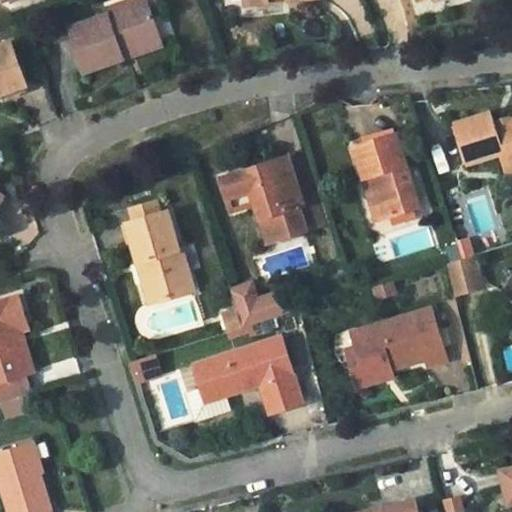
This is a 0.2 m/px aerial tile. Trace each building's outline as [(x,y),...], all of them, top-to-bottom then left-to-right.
[(138,45),(141,54),(163,46),(146,0),(136,0),(106,10),(108,16),(70,28),(86,73),(124,60),(121,50),(138,45)] [(0,95),(26,86),(11,44),(0,48),(0,95)] [(124,60),(141,54),(138,45),(121,50),(124,60)] [(502,152),(506,163),(511,161),(511,121),(495,127),(491,113),(458,124),(470,161),(502,152)] [(385,219),(391,217),(416,208),(421,207),(397,133),(356,147),(365,178),(373,176),(385,219)] [(222,178),(228,197),(252,190),(257,204),(270,242),(331,223),(308,151),(222,178)] [(379,221),(385,219),(373,176),(365,178),(379,221)] [(233,211),(257,204),(252,190),(228,197),(233,211)] [(124,213),(127,224),(160,214),(157,203),(124,213)] [(418,217),(416,208),(391,217),(394,225),(418,217)] [(127,224),(138,264),(146,262),(158,303),(194,292),(183,251),(179,251),(168,212),(160,214),(127,224)] [(474,256),(448,264),(456,295),(482,288),(474,256)] [(150,305),(158,303),(146,262),(138,264),(150,305)] [(377,300),(396,294),(392,281),(373,287),(377,300)] [(253,284),(231,291),(237,310),(243,329),(278,318),(271,297),(258,301),(253,284)] [(281,293),(271,297),(278,318),(288,315),(281,293)] [(0,301),(0,404),(7,402),(33,394),(27,375),(11,318),(25,314),(19,296),(0,301)] [(351,332),(356,347),(361,364),(352,367),(358,388),(386,380),(382,368),(391,366),(393,370),(426,360),(429,366),(448,361),(432,307),(351,332)] [(237,310),(223,314),(229,333),(243,329),(237,310)] [(29,329),(25,314),(11,318),(27,375),(35,372),(23,331),(29,329)] [(305,403),(283,336),(195,364),(203,389),(207,402),(227,396),(262,385),(271,413),(305,403)] [(347,350),(352,367),(361,364),(356,347),(347,350)] [(134,363),(140,383),(164,376),(157,356),(134,363)] [(395,377),(393,370),(391,366),(382,368),(386,380),(395,377)] [(207,402),(203,389),(188,393),(197,420),(232,410),(227,396),(207,402)] [(12,419),(7,402),(0,404),(0,412),(3,422),(12,419)] [(37,474),(40,473),(43,472),(35,444),(28,446),(37,474)] [(49,511),(52,511),(40,473),(37,474),(28,446),(0,453),(0,481),(9,511),(49,511)] [(511,466),(501,470),(509,505),(511,503),(511,466)] [(445,500),(446,511),(461,511),(460,498),(445,500)] [(419,511),(416,499),(383,507),(383,511),(419,511)]
